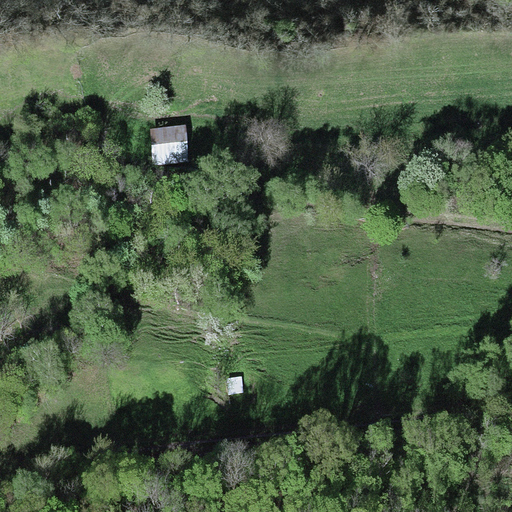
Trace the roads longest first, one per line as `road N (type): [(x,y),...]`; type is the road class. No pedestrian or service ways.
road 1 (track): [(511,416),(174,447),(0,496)]
road 2 (track): [(511,229),(181,174)]
